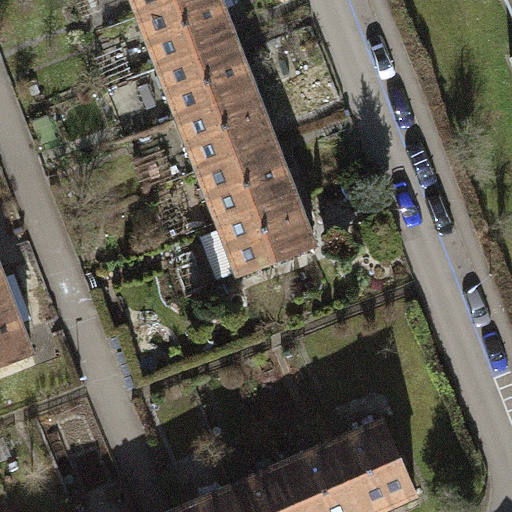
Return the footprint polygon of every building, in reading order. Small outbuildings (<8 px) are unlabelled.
[(123,0),(130,16),(170,0),(123,0)] [(170,0),(130,16),(150,68),(227,37),(212,0),(170,0)] [(150,68),(171,119),(248,89),(227,37),(150,68)] [(171,119),(191,171),(268,140),(248,89),(171,119)] [(191,171),(212,222),(289,192),(268,140),(191,171)] [(309,243),(289,192),(212,222),(232,274),(309,243)] [(0,315),(10,312),(0,285),(0,315)] [(0,315),(0,367),(27,358),(10,312),(0,315)] [(372,511),(410,496),(377,419),(161,511),(372,511)]
